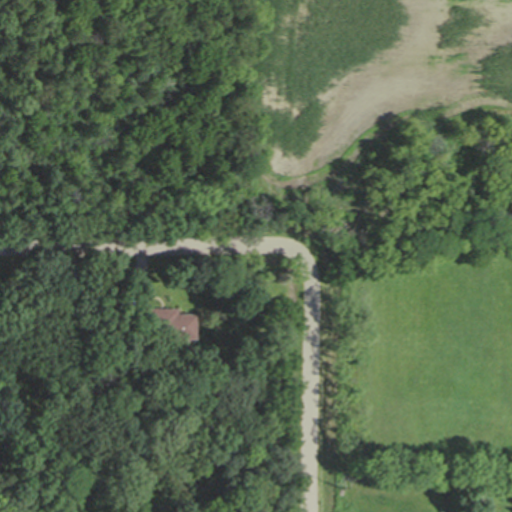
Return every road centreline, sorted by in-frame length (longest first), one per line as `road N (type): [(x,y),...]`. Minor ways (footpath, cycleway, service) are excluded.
road 1 (residential): [(282,244),(0,246)]
road 2 (residential): [(305,511),(306,267),(282,244)]
